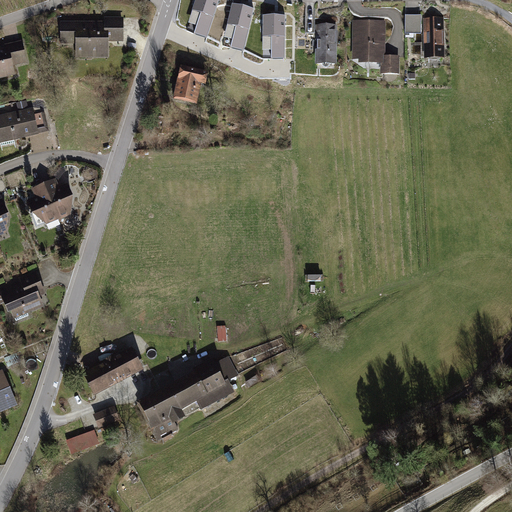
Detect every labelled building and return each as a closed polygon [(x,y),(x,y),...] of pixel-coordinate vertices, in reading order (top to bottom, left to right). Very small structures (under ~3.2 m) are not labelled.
[(198,25),(196,33),(208,37),(218,0),(196,0),(190,22),(198,25)] [(234,38),(232,47),(244,50),(254,8),(233,3),(225,36),(234,38)] [(272,49),(272,58),(285,58),(286,15),(264,15),(263,49),(272,49)] [(421,16),(406,16),(406,33),(421,33),(421,16)] [(443,19),(425,20),(426,56),(443,56),(443,19)] [(107,24),(63,24),(63,42),(77,42),(77,56),(108,56),(108,39),(123,40),(124,20),(107,20),(107,24)] [(355,22),(354,58),(361,58),(361,62),(382,63),(382,73),(399,73),(399,58),(384,58),(385,23),(355,22)] [(337,26),(317,26),(316,61),(336,62),(337,26)] [(21,45),(0,49),(0,76),(15,73),(13,63),(25,60),(21,45)] [(183,68),(177,98),(198,102),(202,81),(206,82),(208,74),(183,68)] [(0,137),(1,141),(36,134),(31,111),(0,117),(0,137)] [(71,214),(73,197),(68,184),(59,188),(56,181),(45,185),(59,219),(71,214)] [(29,201),(34,213),(48,224),(59,219),(45,185),(34,190),(38,197),(29,201)] [(1,291),(0,291),(0,302),(4,301),(9,312),(13,310),(16,318),(44,307),(40,296),(45,294),(36,273),(22,279),(24,284),(2,293),(1,291)] [(134,350),(86,373),(96,394),(144,371),(134,350)] [(215,363),(186,378),(203,409),(231,394),(215,363)] [(2,373),(0,373),(0,411),(15,405),(2,373)] [(186,378),(140,403),(159,439),(177,428),(175,423),(203,409),(199,401),(186,378)] [(114,408),(96,416),(101,427),(119,419),(114,408)] [(74,454),(102,444),(97,430),(69,440),(74,454)]
